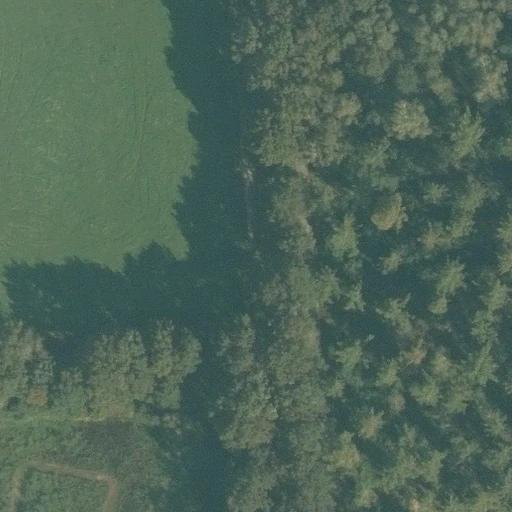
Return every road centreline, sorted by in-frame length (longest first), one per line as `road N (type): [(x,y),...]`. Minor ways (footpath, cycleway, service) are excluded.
road 1 (track): [(256,327),(231,0)]
road 2 (track): [(256,327),(0,333)]
road 3 (track): [(311,316),(327,511)]
road 4 (track): [(274,511),(262,372)]
